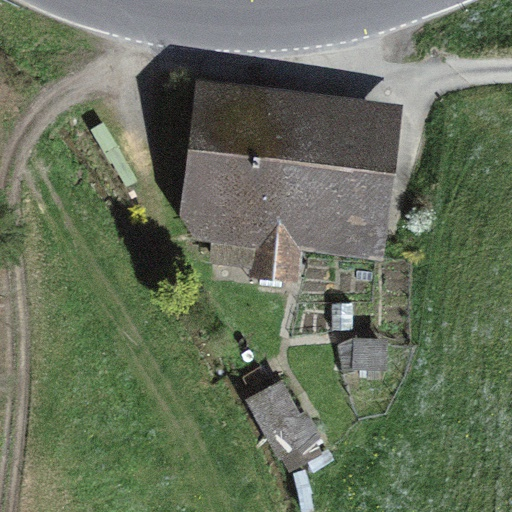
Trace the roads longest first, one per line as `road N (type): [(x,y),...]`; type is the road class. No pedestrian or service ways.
road 1 (track): [(511,69),(395,74),(207,22),(48,105),(27,133),(7,196),(3,511)]
road 2 (tertiary): [(93,0),(207,22),(314,19),(395,0)]
